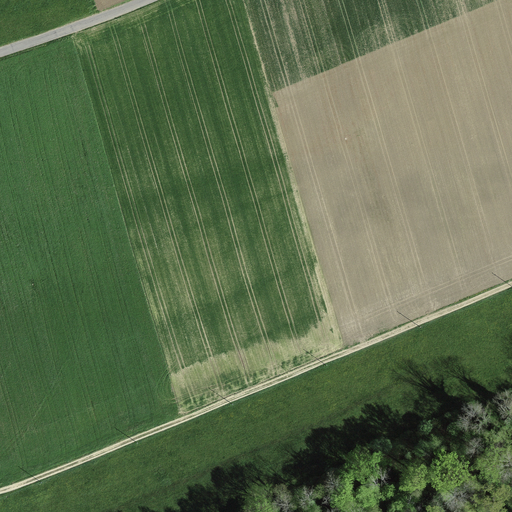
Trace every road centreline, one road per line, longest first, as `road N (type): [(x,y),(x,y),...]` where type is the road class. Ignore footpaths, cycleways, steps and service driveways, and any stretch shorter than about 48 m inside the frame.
road 1 (track): [(511,283),(0,490)]
road 2 (residential): [(148,0),(0,52)]
